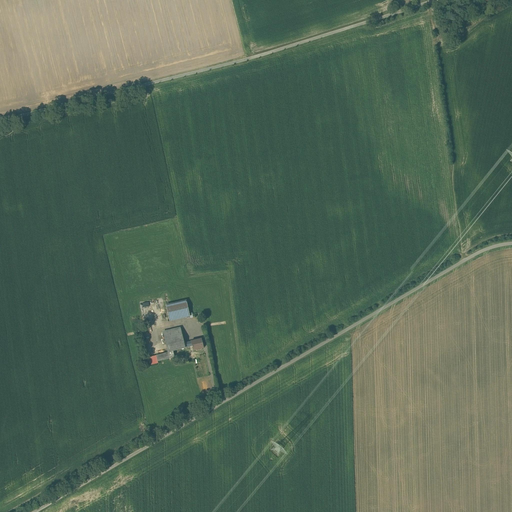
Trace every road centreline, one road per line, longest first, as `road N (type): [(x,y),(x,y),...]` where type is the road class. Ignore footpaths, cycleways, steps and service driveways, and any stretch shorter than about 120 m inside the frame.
road 1 (unclassified): [(511,243),(464,259),(29,511)]
road 2 (unclassified): [(421,0),(0,119)]
